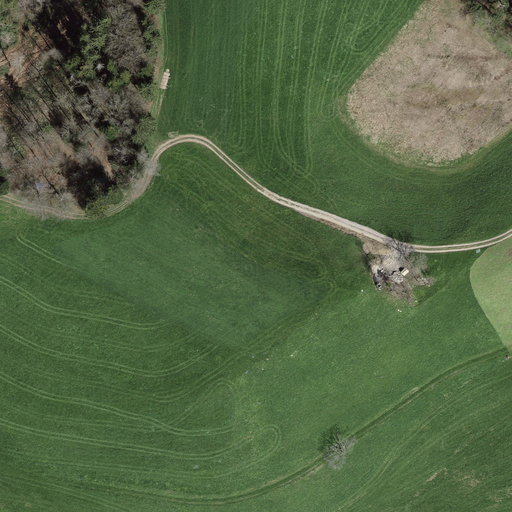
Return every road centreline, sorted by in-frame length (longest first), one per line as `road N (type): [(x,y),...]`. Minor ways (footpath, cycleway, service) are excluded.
road 1 (track): [(511,237),(456,253),(395,248),(266,196),(207,144)]
road 2 (track): [(0,238),(107,211),(138,191),(150,161),(167,146),(207,144)]
